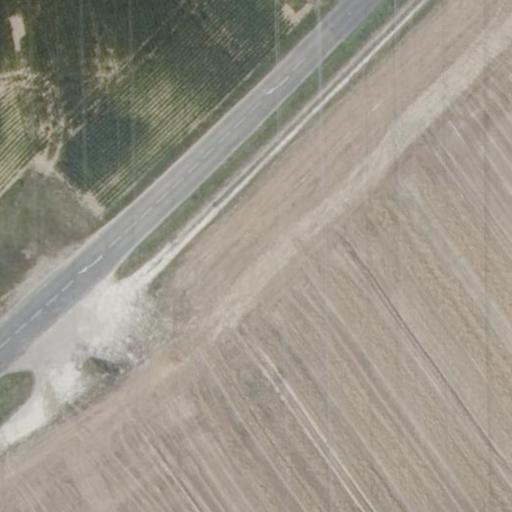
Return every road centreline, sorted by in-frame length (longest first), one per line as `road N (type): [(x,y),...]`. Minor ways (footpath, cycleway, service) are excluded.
road 1 (tertiary): [(0,346),(363,0)]
road 2 (track): [(98,320),(425,0)]
road 3 (track): [(0,438),(96,364),(98,320),(68,285)]
